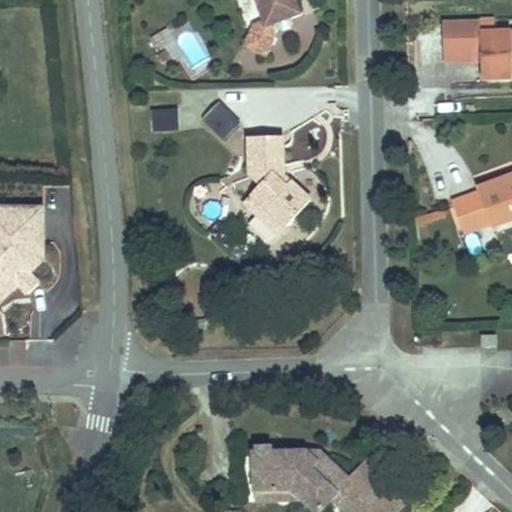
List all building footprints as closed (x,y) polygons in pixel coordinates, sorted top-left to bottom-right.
[(272,29),(277,28),(308,17),(301,0),(261,0),(268,19),(272,29)] [(280,32),(277,28),(272,29),(268,19),(249,25),(244,52),(274,59),(280,32)] [(511,32),(487,32),(488,79),(511,77),(511,32)] [(180,110),(153,109),(153,131),(179,131),(180,110)] [(253,139),(251,170),(269,186),(261,196),(292,225),(316,199),(293,178),(293,140),(253,139)] [(458,200),(466,225),(493,216),(498,229),(511,223),(511,176),(483,186),(485,191),(458,200)] [(51,177),(8,177),(7,212),(0,218),(0,273),(3,276),(26,253),(37,243),(51,229),(51,177)] [(240,204),(257,188),(246,177),(230,194),(240,204)] [(493,216),(466,225),(470,237),(498,229),(493,216)] [(47,253),(37,243),(26,253),(37,263),(47,253)] [(220,270),(233,280),(243,267),(229,257),(220,270)] [(321,467),(308,454),(267,455),(269,492),(299,492),(300,498),(314,499),(327,511),(330,511),(336,507),(340,511),(405,511),(413,505),(391,482),(395,477),(377,460),(361,476),(335,453),(321,467)] [(335,453),(308,454),(321,467),(335,453)] [(299,492),(269,492),(269,501),(300,498),(299,492)]
